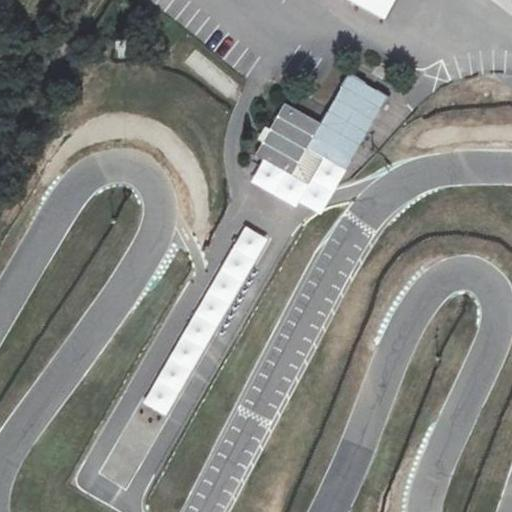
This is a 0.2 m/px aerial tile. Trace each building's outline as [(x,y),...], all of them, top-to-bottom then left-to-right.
[(370,0),(389,10),(393,0),(370,0)] [(366,75),(348,104),(352,107),(367,82),(402,103),(387,128),(391,131),(409,102),(366,75)] [(387,128),(402,103),(367,82),(352,107),(387,128)] [(256,156),(291,175),(321,124),(285,104),(256,156)] [(324,146),(350,162),(374,123),(347,107),(324,146)] [(288,203),(300,181),(291,175),(256,156),(244,178),(288,203)] [(228,257),(143,403),(166,415),(267,239),(245,227),(244,230),(228,257)]
